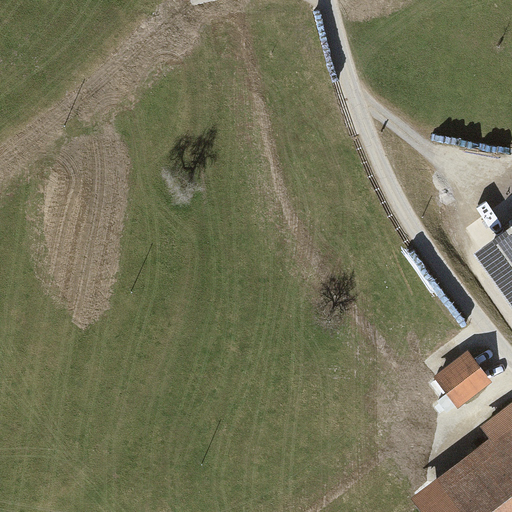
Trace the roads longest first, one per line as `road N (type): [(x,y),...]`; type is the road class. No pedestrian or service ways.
road 1 (residential): [(326,0),(389,190),(511,367)]
road 2 (track): [(195,0),(0,160)]
road 3 (track): [(357,104),(438,154),(488,211)]
